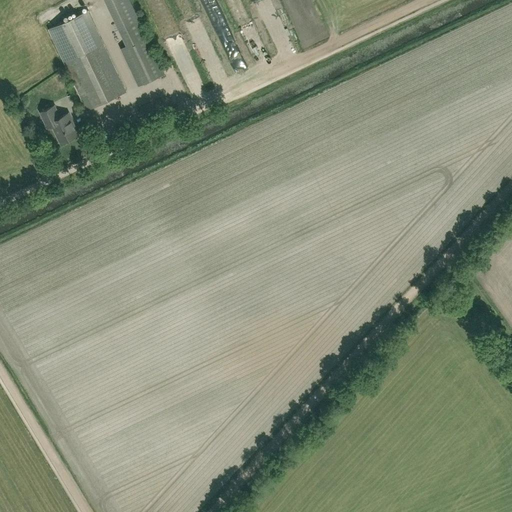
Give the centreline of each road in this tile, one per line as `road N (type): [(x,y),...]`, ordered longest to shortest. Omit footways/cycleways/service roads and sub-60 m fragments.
road 1 (track): [(511,188),(212,511)]
road 2 (unclassified): [(0,204),(218,100)]
road 3 (track): [(423,0),(218,100)]
road 4 (track): [(85,511),(0,370)]
